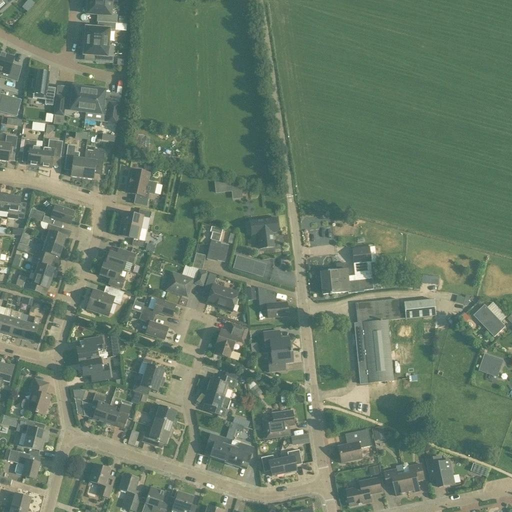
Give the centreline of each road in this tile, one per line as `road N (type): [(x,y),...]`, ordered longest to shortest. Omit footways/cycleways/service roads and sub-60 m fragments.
road 1 (residential): [(326,484),(290,198)]
road 2 (residential): [(58,357),(96,234),(96,201),(0,176)]
road 3 (unclassified): [(290,198),(259,0)]
road 4 (residential): [(184,472),(263,496),(326,484)]
road 5 (residential): [(184,472),(195,439),(186,398),(201,352)]
road 6 (residential): [(68,435),(184,472)]
